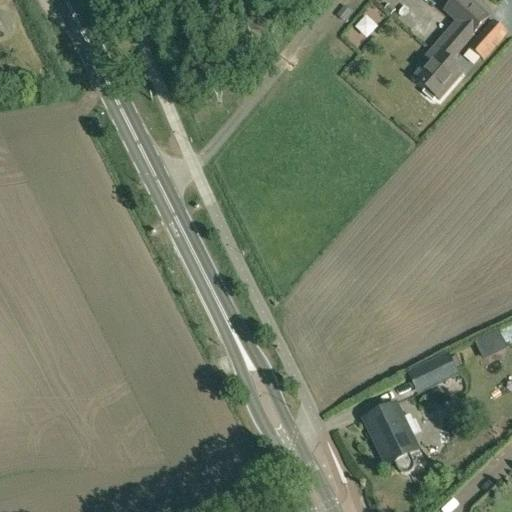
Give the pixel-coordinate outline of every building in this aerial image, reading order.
[(455,0),(446,12),(459,24),(474,36),(489,18),(468,0),(455,0)] [(389,6),(384,11),(390,17),(395,11),(389,6)] [(494,22),(471,49),(485,61),(508,34),(494,22)] [(474,36),(459,24),(421,67),(424,70),(416,80),(428,91),(426,95),(432,100),(436,98),(439,101),(463,74),(450,63),(474,36)] [(503,333),(480,343),(487,359),(510,349),(503,333)] [(447,355),(430,363),(441,385),(458,377),(447,355)] [(409,457),(419,452),(396,405),(363,421),(386,468),(394,464),(397,471),(398,473),(400,474),(402,475),(404,476),(406,476),(408,475),(410,474),(411,473),(413,471),(413,470),(414,467),(413,465),(413,464),(409,457)]
